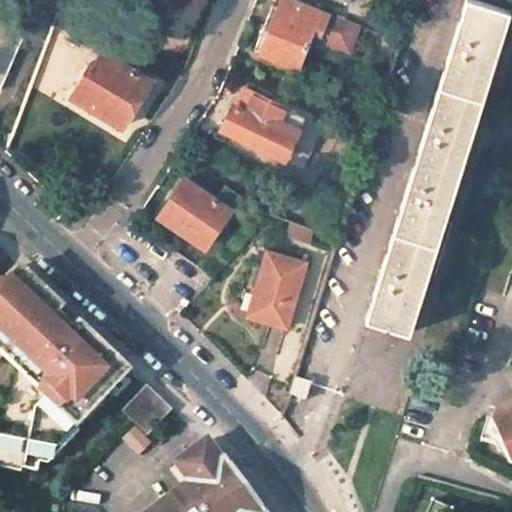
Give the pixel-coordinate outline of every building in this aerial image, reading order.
[(282,0),(280,8),(272,5),(260,35),(267,38),(261,53),(297,68),(312,30),(323,34),(324,40),(336,45),(345,40),(352,42),(359,24),(298,0),(282,0)] [(510,11),(474,0),(466,0),(367,318),(410,332),(510,11)] [(0,88),(22,38),(0,15),(0,88)] [(148,77),(103,50),(95,64),(91,62),(71,95),(123,126),(135,107),(139,110),(149,95),(140,90),(148,77)] [(306,116),(245,87),(236,105),(234,103),(223,128),(284,158),(306,116)] [(323,126),(306,116),(284,158),(303,167),(323,126)] [(230,210),(185,178),(160,216),(205,246),(230,210)] [(267,250),(260,278),(263,279),(253,319),(265,322),(289,329),(308,261),(299,259),(267,250)] [(0,395),(0,468),(22,472),(24,469),(39,472),(41,463),(44,447),(56,450),(76,429),(130,372),(81,326),(76,332),(57,315),(63,309),(21,269),(10,281),(0,279),(0,344),(21,364),(17,384),(9,382),(6,397),(0,395)] [(0,356),(12,368),(9,382),(17,384),(21,364),(0,344),(0,356)] [(296,379),(292,395),(307,399),(311,384),(296,379)] [(147,434),(171,408),(145,385),(122,410),(133,421),(147,434)] [(511,405),(499,411),(495,425),(503,446),(509,463),(511,463),(511,405)] [(503,446),(495,425),(499,411),(491,409),(482,440),(503,446)] [(80,433),(76,429),(56,450),(44,447),(41,463),(49,465),(80,433)] [(266,511),(225,456),(222,458),(208,440),(176,464),(189,482),(149,511),(266,511)]
